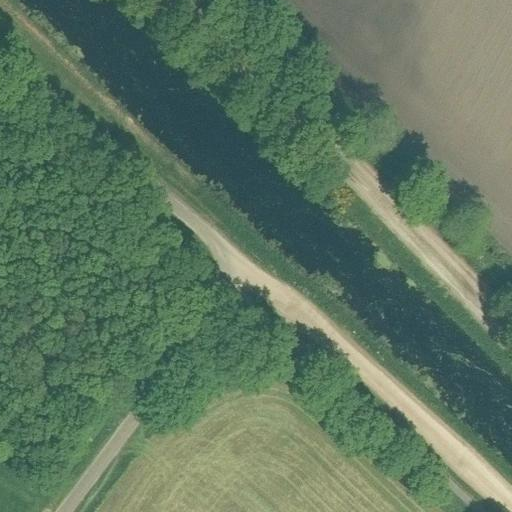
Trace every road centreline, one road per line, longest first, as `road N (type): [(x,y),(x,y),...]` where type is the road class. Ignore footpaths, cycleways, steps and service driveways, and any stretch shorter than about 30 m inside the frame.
road 1 (unclassified): [(63,511),(245,270),(0,51)]
road 2 (track): [(511,338),(167,0)]
road 3 (track): [(245,270),(290,302),(511,511)]
